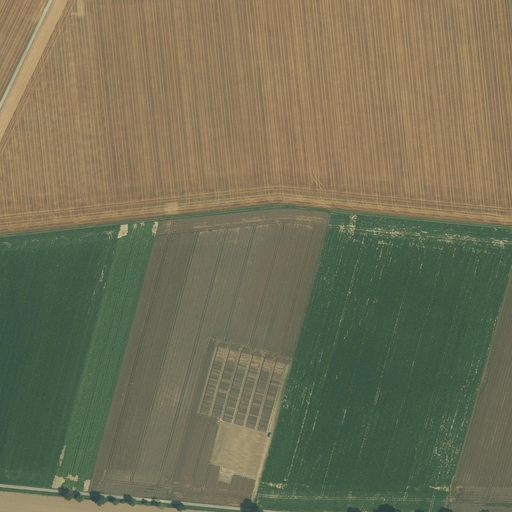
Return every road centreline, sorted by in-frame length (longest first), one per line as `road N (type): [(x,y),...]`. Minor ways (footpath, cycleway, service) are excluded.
road 1 (track): [(0,236),(276,207),(511,229)]
road 2 (track): [(268,511),(0,486)]
